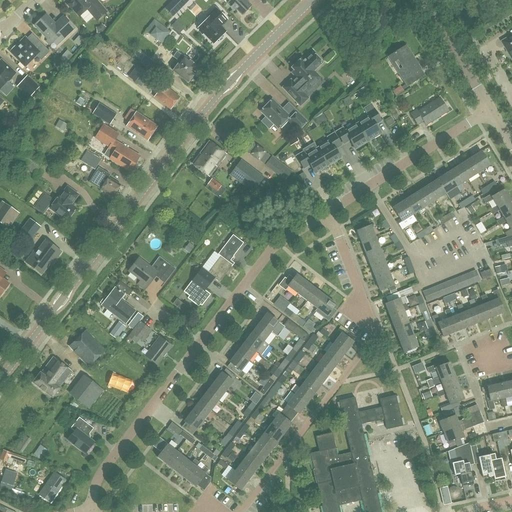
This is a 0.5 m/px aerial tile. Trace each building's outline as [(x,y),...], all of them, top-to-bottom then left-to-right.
[(65,0),(68,3),(68,5),(71,8),(73,8),(79,16),(87,9),(95,18),(99,18),(106,12),(95,0),(65,0)] [(192,1),(190,0),(175,0),(162,14),(170,23),(192,1)] [(236,9),(242,15),(244,13),(244,14),(248,10),(248,9),(251,5),(245,0),(224,0),(227,3),(235,10),(236,9)] [(227,19),(216,8),(207,17),(208,18),(199,27),(200,28),(200,30),(202,33),(204,33),(214,43),(218,39),(219,39),(222,37),(222,35),(226,32),(220,26),(227,19)] [(46,14),(35,25),(48,39),(46,41),(50,45),(62,33),(65,36),(74,27),(64,17),(55,25),(46,14)] [(145,31),(157,40),(162,43),(171,32),(155,19),(145,31)] [(177,20),(171,26),(179,33),(185,28),(177,20)] [(82,34),(87,45),(95,42),(89,30),(82,34)] [(511,55),(511,36),(503,41),(511,55)] [(11,51),(11,52),(25,66),(36,55),(41,60),(50,52),(39,41),(33,46),(25,38),(16,46),(14,46),(12,49),(11,51)] [(413,72),(421,67),(406,44),(388,56),(407,86),(417,80),(413,72)] [(192,73),(197,66),(184,56),(177,51),(173,56),(180,61),(173,70),(188,82),(194,74),(192,73)] [(292,68),(294,70),(291,73),(293,74),(296,77),(295,79),(293,80),(292,78),(282,87),(290,95),(300,106),(308,98),(307,97),(314,91),(311,87),(321,78),(317,74),(313,70),(322,62),(313,53),(305,60),(304,59),(303,60),(302,58),(292,68)] [(0,89),(15,73),(1,60),(0,61),(0,89)] [(141,87),(151,75),(138,65),(129,76),(141,87)] [(30,96),(39,88),(27,77),(19,86),(30,96)] [(171,109),(180,97),(164,85),(155,97),(171,109)] [(365,87),(358,91),(361,97),(368,92),(365,87)] [(426,124),(448,110),(440,97),(418,110),(417,108),(411,112),(418,123),(423,120),(426,124)] [(296,111),(294,109),(288,103),(282,109),(272,99),(261,110),(267,115),(261,121),(269,129),(274,124),(278,128),(279,127),(280,129),(296,111)] [(92,114),(109,125),(116,114),(99,103),(92,114)] [(381,120),(371,104),(364,108),(369,116),(358,123),(369,140),(380,132),(375,124),(381,120)] [(157,126),(137,112),(130,107),(127,112),(133,117),(127,126),(148,140),(157,126)] [(307,122),(296,111),(280,129),(288,120),(292,124),(298,130),(307,122)] [(355,148),(368,140),(357,123),(344,131),(342,128),(336,131),(344,143),(350,140),(355,148)] [(110,158),(130,170),(139,156),(111,139),(115,133),(102,125),(95,138),(109,146),(109,148),(114,151),(110,158)] [(341,145),(334,133),(327,137),(330,140),(317,148),(328,165),(341,157),(335,148),(341,145)] [(211,177),(228,154),(210,141),(193,163),(211,177)] [(259,159),(265,151),(256,144),(249,152),(259,159)] [(14,158),(31,170),(39,176),(49,162),(24,145),(14,158)] [(328,165),(317,148),(305,156),(302,152),(297,156),(304,168),(310,164),(315,172),(328,165)] [(402,163),(412,156),(407,148),(397,154),(402,163)] [(470,158),(479,171),(490,164),(481,150),(470,158)] [(95,169),(101,159),(89,151),(83,162),(95,169)] [(280,176),(287,167),(272,156),(266,165),(280,176)] [(459,164),(468,178),(479,171),(470,158),(459,164)] [(264,176),(240,159),(228,174),(252,192),(264,176)] [(448,171),(457,186),(468,178),(459,164),(448,171)] [(113,197),(121,185),(109,177),(110,174),(98,167),(89,182),(101,189),(100,190),(113,197)] [(437,178),(446,192),(457,186),(448,171),(437,178)] [(217,191),(222,185),(212,178),(208,184),(217,191)] [(426,186),(435,199),(444,194),(446,198),(448,197),(437,178),(426,186)] [(487,185),(490,189),(498,185),(494,181),(487,185)] [(480,189),(483,194),(490,189),(487,185),(480,189)] [(415,192),(424,207),(435,199),(426,186),(415,192)] [(71,204),(78,195),(68,187),(60,197),(60,196),(54,203),(52,201),(54,200),(44,192),(33,206),(43,214),(49,206),(51,207),(50,208),(67,220),(76,208),(71,204)] [(498,209),(511,200),(505,189),(492,197),(490,195),(484,199),(486,204),(493,199),(497,206),(498,209)] [(424,207),(415,192),(404,199),(413,214),(424,207)] [(465,199),(469,204),(475,199),(472,195),(465,199)] [(413,214),(404,199),(393,206),(402,221),(413,214)] [(458,203),(461,208),(469,204),(465,199),(458,203)] [(498,209),(497,206),(490,210),(493,214),(499,210),(503,217),(505,220),(511,215),(511,200),(498,209)] [(0,228),(4,231),(17,212),(4,203),(0,209),(0,228)] [(445,215),(448,221),(455,216),(452,211),(445,215)] [(438,220),(441,225),(448,221),(445,215),(438,220)] [(511,215),(505,220),(503,217),(497,221),(500,226),(506,222),(511,229),(504,233),(507,237),(511,235),(511,215)] [(28,241),(40,226),(30,219),(19,234),(28,241)] [(385,229),(390,226),(386,219),(381,222),(385,229)] [(362,242),(376,237),(371,225),(358,230),(362,242)] [(423,230),(427,235),(433,231),(430,225),(423,230)] [(416,234),(419,239),(426,235),(423,230),(416,234)] [(395,234),(390,237),(394,244),(399,241),(395,234)] [(221,255),(208,273),(214,278),(220,282),(234,263),(231,260),(244,243),(233,235),(218,254),(221,255)] [(362,242),(367,254),(380,249),(376,237),(362,242)] [(37,252),(51,262),(52,261),(53,262),(61,252),(46,240),(37,252)] [(399,241),(394,244),(399,251),(404,248),(399,241)] [(367,254),(371,266),(385,261),(380,249),(367,254)] [(51,262),(37,252),(36,253),(34,251),(26,262),(42,274),(51,262)] [(141,259),(131,272),(141,280),(138,284),(144,289),(154,275),(160,280),(171,265),(160,256),(151,267),(141,259)] [(409,256),(404,259),(407,266),(412,264),(409,256)] [(385,261),(371,266),(376,278),(390,273),(385,261)] [(412,264),(407,266),(410,274),(415,272),(412,264)] [(0,268),(0,296),(9,284),(0,277),(0,272),(2,270),(0,268)] [(187,298),(199,306),(200,304),(202,306),(210,294),(205,290),(214,278),(208,273),(201,268),(183,292),(188,296),(187,298)] [(484,279),(494,275),(491,268),(481,273),(484,279)] [(477,270),(472,272),(476,282),(481,280),(477,270)] [(476,282),(472,272),(467,274),(471,284),(476,282)] [(390,273),(376,278),(380,290),(394,285),(390,273)] [(298,293),(306,282),(297,274),(293,278),(289,275),(286,278),(284,277),(278,285),(285,291),(288,286),(298,293)] [(467,274),(462,276),(466,286),(471,284),(467,274)] [(462,276),(457,278),(461,288),(466,286),(462,276)] [(457,278),(452,280),(457,290),(461,288),(457,278)] [(452,280),(448,282),(452,292),(457,290),(452,280)] [(129,296),(133,291),(120,281),(108,298),(105,296),(100,303),(103,304),(102,305),(126,324),(136,311),(121,299),(125,293),(129,296)] [(298,293),(307,301),(316,289),(306,282),(298,293)] [(448,282),(443,284),(447,294),(452,292),(448,282)] [(443,284),(438,286),(442,296),(447,294),(443,284)] [(438,286),(433,288),(437,298),(442,296),(438,286)] [(412,287),(398,292),(400,298),(414,293),(412,287)] [(433,288),(428,289),(432,300),(437,298),(433,288)] [(316,289),(307,301),(317,308),(326,296),(316,289)] [(432,300),(428,289),(423,291),(428,302),(432,300)] [(486,302),(492,317),(504,312),(499,299),(501,297),(498,289),(493,291),(496,299),(489,302),(486,294),(481,296),(484,304),(486,302)] [(280,295),(274,304),(283,312),(287,307),(290,303),(280,295)] [(418,303),(419,305),(424,303),(421,295),(420,295),(415,297),(418,303)] [(335,304),(326,296),(317,308),(315,310),(325,318),(329,320),(336,310),(333,308),(335,304)] [(415,296),(407,299),(410,306),(418,303),(415,297),(415,296)] [(386,304),(391,316),(404,311),(405,311),(409,309),(406,303),(402,304),(400,298),(386,304)] [(474,308),(480,322),(492,317),(489,310),(486,303),(484,304),(477,306),(474,299),(469,301),(472,309),(474,308)] [(418,314),(427,311),(424,303),(419,305),(415,306),(418,314)] [(463,303),(458,306),(461,313),(462,313),(468,326),(480,322),(474,308),(465,312),(463,303)] [(192,311),(183,304),(179,309),(188,315),(192,311)] [(294,312),(287,307),(283,312),(290,317),(294,312)] [(450,317),(456,331),(468,326),(462,313),(461,313),(453,316),(451,308),(445,310),(448,318),(450,317)] [(404,311),(391,316),(395,328),(409,323),(404,311)] [(259,323),(271,332),(278,322),(266,313),(259,323)] [(438,323),(444,336),(456,331),(450,317),(448,318),(441,321),(437,314),(432,316),(435,324),(438,323)] [(303,327),(306,322),(299,318),(296,322),(303,327)] [(425,321),(428,329),(433,327),(430,319),(425,321)] [(140,340),(143,342),(152,330),(140,321),(126,338),(131,342),(132,340),(136,344),(140,339),(140,340)] [(287,328),(296,336),(304,341),(309,335),(292,322),(287,328)] [(314,329),(306,322),(303,327),(309,332),(310,330),(312,331),(314,329)] [(271,332),(259,323),(251,333),(268,345),(263,342),(271,332)] [(395,328),(400,340),(414,334),(409,323),(395,328)] [(424,330),(427,338),(437,335),(433,327),(424,330)] [(320,332),(326,337),(330,332),(323,328),(320,332)] [(89,367),(106,350),(86,329),(69,346),(89,367)] [(114,329),(110,334),(116,339),(120,333),(114,329)] [(333,344),(345,353),(353,343),(352,342),(356,337),(346,330),(343,335),(341,333),(333,344)] [(268,345),(251,333),(244,342),(256,351),(261,355),(268,345)] [(308,341),(313,344),(318,337),(313,333),(308,341)] [(414,334),(400,340),(404,352),(418,347),(414,334)] [(157,365),(172,345),(160,336),(145,355),(157,365)] [(303,347),(308,351),(313,344),(308,341),(303,347)] [(256,351),(244,342),(237,352),(248,361),(256,351)] [(301,346),(297,343),(292,349),(297,352),(301,346)] [(325,354),(337,363),(345,353),(333,344),(325,354)] [(287,355),(286,358),(290,361),(297,352),(292,349),(287,355)] [(241,371),(248,361),(237,352),(229,362),(230,363),(227,367),(242,378),(244,375),(243,373),(241,371)] [(293,361),(298,364),(303,357),(298,354),(293,361)] [(318,364),(330,373),(337,364),(325,354),(318,364)] [(59,387),(71,372),(53,357),(41,373),(40,373),(32,383),(52,398),(60,388),(59,387)] [(286,358),(278,367),(283,370),(290,361),(286,358)] [(290,374),(298,364),(293,361),(285,371),(290,374)] [(437,370),(441,380),(455,375),(450,362),(436,368),(435,365),(427,368),(429,373),(437,370)] [(415,374),(425,370),(422,363),(412,367),(415,374)] [(330,373),(318,364),(310,374),(322,384),(330,373)] [(277,378),(283,370),(278,367),(273,375),(277,378)] [(225,368),(213,383),(225,391),(237,377),(225,368)] [(90,409),(104,390),(84,374),(69,393),(90,409)] [(277,381),(283,384),(288,377),(283,374),(277,381)] [(322,384),(310,374),(302,385),(314,394),(322,384)] [(459,387),(455,375),(441,380),(440,377),(432,380),(434,385),(441,382),(445,392),(459,387)] [(264,395),(275,381),(270,378),(260,392),(264,395)] [(266,396),(271,399),(282,384),(277,381),(266,396)] [(511,381),(500,385),(503,398),(500,399),(502,408),(508,407),(506,398),(511,396),(511,381)] [(225,391),(213,383),(206,392),(218,401),(225,391)] [(314,394),(302,385),(295,394),(307,404),(314,394)] [(495,410),(493,401),(500,399),(503,398),(500,385),(487,388),(487,386),(484,387),(490,411),(495,410)] [(450,404),(464,399),(459,387),(445,392),(444,389),(437,392),(439,398),(446,395),(450,404)] [(218,401),(206,392),(199,402),(211,411),(218,401)] [(377,393),(358,399),(361,409),(380,403),(377,393)] [(287,405),(299,414),(307,404),(295,394),(287,405)] [(255,411),(259,413),(271,399),(266,396),(255,411)] [(352,452),(338,455),(333,432),(316,436),(320,451),(311,453),(319,491),(320,496),(375,483),(361,424),(385,418),(388,429),(403,425),(396,396),(381,399),(383,407),(359,413),(356,397),(340,401),(352,452)] [(248,407),(252,410),(256,404),(252,401),(248,407)] [(211,411),(199,402),(192,411),(204,420),(211,411)] [(248,407),(243,414),(247,417),(252,410),(248,407)] [(187,431),(192,434),(204,420),(192,411),(184,421),(191,426),(187,431)] [(255,411),(251,417),(255,420),(259,413),(255,411)] [(484,422),(480,412),(474,414),(478,424),(484,422)] [(279,414),(271,423),(284,433),(292,423),(279,414)] [(478,424),(474,414),(469,416),(472,422),(473,426),(478,424)] [(456,415),(440,421),(444,433),(472,422),(469,416),(458,421),(456,415)] [(88,437),(94,428),(80,417),(71,428),(75,431),(68,439),(85,453),(94,442),(88,437)] [(233,426),(237,429),(242,424),(237,420),(233,426)] [(172,422),(168,427),(179,436),(180,434),(183,430),(172,422)] [(472,422),(444,433),(448,444),(449,447),(450,448),(456,445),(455,441),(464,438),(462,431),(473,426),(472,422)] [(240,430),(244,433),(250,426),(245,423),(240,430)] [(284,433),(271,423),(264,433),(277,443),(284,433)] [(233,426),(228,434),(232,437),(237,429),(233,426)] [(180,434),(186,439),(189,435),(183,430),(180,434)] [(240,430),(236,436),(240,439),(245,434),(240,430)] [(511,455),(511,459),(511,448),(510,449),(506,430),(500,432),(505,456),(511,455)] [(497,441),(500,457),(505,456),(500,432),(492,434),(494,442),(497,441)] [(277,443),(264,433),(257,442),(270,452),(277,443)] [(24,434),(22,437),(19,435),(13,444),(15,446),(14,447),(22,453),(32,439),(24,434)] [(193,444),(195,440),(189,435),(186,439),(193,444)] [(225,436),(221,443),(220,443),(224,447),(230,440),(225,436)] [(231,442),(226,449),(230,452),(235,445),(231,442)] [(270,452),(257,442),(250,452),(263,462),(270,452)] [(469,486),(474,485),(470,466),(475,465),(472,454),(471,446),(470,442),(454,448),(456,460),(452,462),(455,476),(460,475),(463,487),(468,485),(469,486)] [(36,454),(42,457),(48,447),(42,444),(36,454)] [(167,465),(177,452),(167,444),(157,457),(167,465)] [(199,449),(205,454),(208,450),(202,445),(199,449)] [(3,449),(0,456),(0,463),(5,465),(9,457),(25,462),(26,457),(3,449)] [(226,449),(222,455),(226,458),(230,452),(226,449)] [(208,457),(214,461),(217,457),(208,450),(205,454),(202,459),(205,461),(208,457)] [(177,452),(167,465),(176,472),(186,459),(177,452)] [(263,462),(250,452),(243,461),(256,471),(263,462)] [(231,453),(227,458),(232,462),(236,457),(231,453)] [(501,459),(495,461),(494,455),(489,456),(494,477),(495,481),(499,480),(499,481),(505,480),(501,459)] [(479,458),(483,479),(494,477),(489,456),(479,458)] [(196,466),(186,459),(176,472),(185,479),(196,466)] [(224,468),(227,464),(221,459),(218,463),(224,468)] [(256,471),(243,461),(235,471),(248,481),(256,471)] [(201,470),(196,466),(185,479),(195,487),(200,481),(207,486),(210,482),(211,477),(205,473),(208,469),(204,466),(201,470)] [(6,469),(0,485),(0,487),(25,497),(26,493),(13,488),(18,473),(6,469)] [(248,481),(235,471),(228,481),(241,491),(248,481)] [(53,473),(37,496),(51,505),(68,482),(54,473),(53,473)] [(381,511),(375,483),(320,496),(324,511),(339,511),(338,506),(362,501),(364,511),(381,511)]
